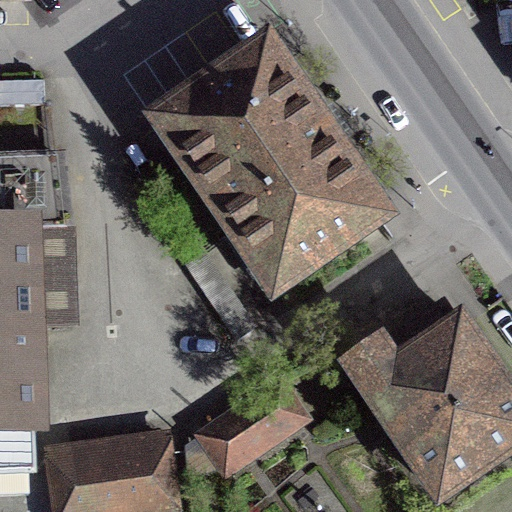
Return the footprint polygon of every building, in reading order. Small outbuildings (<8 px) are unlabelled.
[(161,125),(275,291),(380,220),(266,53),(161,125)] [(0,169),(0,449),(37,448),(31,250),(66,249),(62,167),(0,169)] [(324,383),(417,511),(456,511),(511,472),(511,410),(450,325),(386,372),(370,350),(324,383)] [(192,452),(224,497),(310,436),(278,391),(192,452)] [(173,511),(165,445),(31,463),(37,511),(173,511)]
